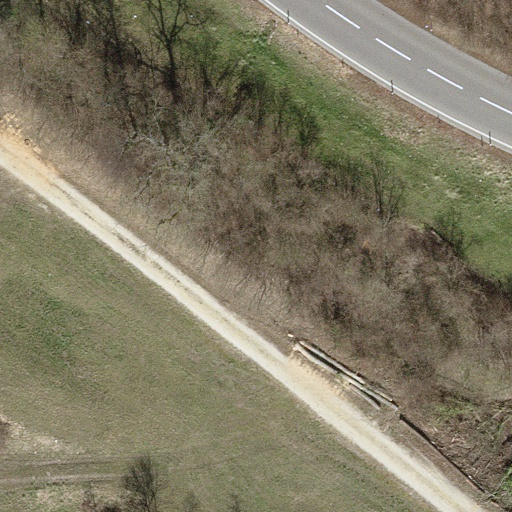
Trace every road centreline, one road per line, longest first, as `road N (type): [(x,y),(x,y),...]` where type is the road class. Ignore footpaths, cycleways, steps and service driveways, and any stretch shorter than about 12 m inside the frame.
road 1 (track): [(0,149),(462,511)]
road 2 (tertiary): [(320,0),(511,111)]
